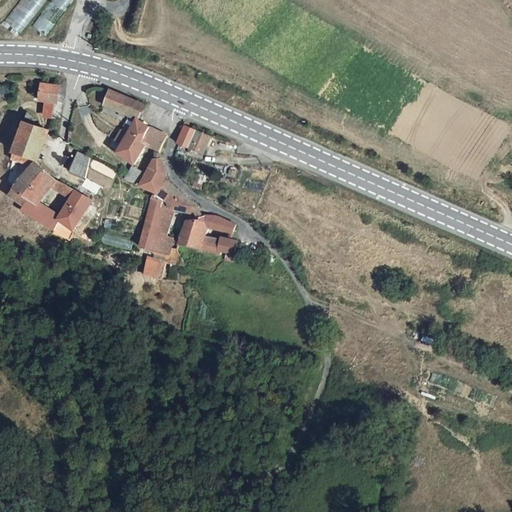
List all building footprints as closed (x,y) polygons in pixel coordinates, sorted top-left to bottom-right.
[(39,84),(38,89),(37,101),(45,101),(53,102),(56,102),(57,85),(39,84)] [(140,120),(147,104),(110,89),(104,105),(137,118),(140,120)] [(51,118),(53,102),(45,101),(43,118),(51,118)] [(140,140),(146,143),(153,128),(140,120),(137,118),(130,133),(124,143),(135,147),(140,140)] [(50,130),(24,122),(21,124),(14,151),(40,158),(50,130)] [(189,147),(197,130),(186,125),(179,142),(189,147)] [(146,143),(162,151),(166,140),(167,137),(167,135),(160,132),(153,128),(146,143)] [(209,136),(197,130),(189,147),(202,153),(209,136)] [(117,141),(124,143),(130,133),(122,132),(117,141)] [(135,162),(137,163),(146,143),(140,140),(135,147),(124,143),(119,153),(135,162)] [(37,163),(40,158),(14,151),(12,159),(32,166),(36,163),(37,163)] [(86,173),(88,157),(79,153),(71,171),(86,178),(86,173)] [(142,183),(157,190),(160,191),(166,179),(168,175),(166,171),(162,165),(162,158),(155,157),(148,170),(142,183)] [(55,179),(36,163),(32,166),(22,178),(15,188),(32,200),(35,201),(44,190),(47,187),(55,179)] [(128,176),(138,181),(144,170),(134,164),(128,176)] [(56,180),(55,179),(47,187),(72,201),(77,192),(67,185),(56,180)] [(163,208),(171,209),(183,192),(173,184),(166,179),(160,191),(157,190),(155,197),(165,202),(163,208)] [(32,200),(15,188),(9,196),(25,207),(32,200)] [(50,194),(44,190),(35,201),(42,205),(50,194)] [(92,202),(84,195),(78,192),(77,192),(72,201),(62,217),(61,220),(75,230),(92,202)] [(171,209),(173,209),(191,212),(197,207),(199,205),(183,192),(171,209)] [(148,217),(143,237),(142,247),(168,253),(172,254),(173,251),(174,238),(167,238),(156,236),(163,208),(165,202),(155,197),(152,197),(148,217)] [(55,232),(61,220),(62,217),(42,205),(35,201),(32,200),(25,207),(22,211),(55,232)] [(167,238),(173,209),(171,209),(163,208),(156,236),(167,238)] [(203,248),(206,234),(202,234),(205,223),(208,215),(201,214),(199,220),(195,219),(187,219),(180,243),(202,248),(203,248)] [(208,215),(205,223),(236,232),(238,223),(219,215),(216,214),(208,215)] [(223,250),(222,238),(206,234),(203,248),(222,254),(223,250)] [(222,238),(223,250),(236,252),(238,240),(223,235),(222,238)] [(172,254),(168,253),(165,261),(166,261),(177,265),(178,263),(183,263),(178,253),(173,251),(172,254)]
